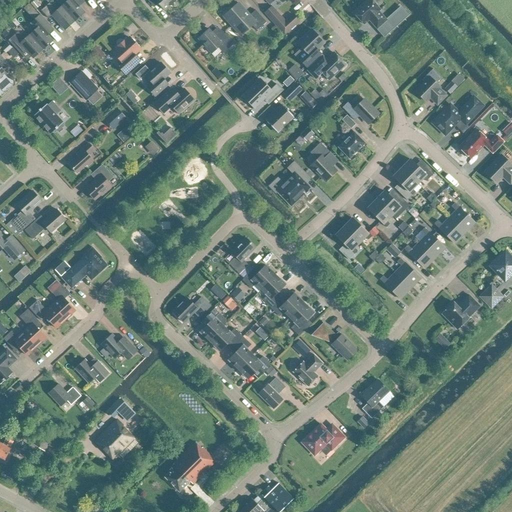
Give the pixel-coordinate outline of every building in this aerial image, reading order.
[(61,6),(75,21),(84,12),(79,7),(84,2),(82,0),(65,0),(67,1),(61,6)] [(165,11),(174,2),(171,0),(147,0),(152,5),(156,1),(165,11)] [(386,20),(378,11),(380,9),(371,0),(366,0),(353,13),(364,24),(369,19),(385,37),(409,16),(403,9),(400,12),(398,9),(386,20)] [(75,21),(61,6),(56,11),(49,3),(41,10),(48,18),(52,15),(65,30),(75,21)] [(249,15),(238,3),(223,16),(240,35),(252,25),(257,30),(266,22),(255,10),(249,15)] [(285,21),(272,6),(265,13),(284,35),(299,21),(293,14),(285,21)] [(30,34),(43,49),(53,41),(48,35),(54,30),(40,14),(30,23),(36,29),(30,34)] [(224,34),(218,27),(212,33),(209,29),(198,38),(211,53),(218,47),(223,53),(233,44),(224,34)] [(306,67),(317,57),(312,53),(324,42),(312,30),(298,43),(306,52),(299,59),(306,67)] [(43,49),(30,34),(24,39),(18,32),(8,40),(18,51),(22,46),(33,58),(43,49)] [(140,49),(130,37),(126,41),(125,40),(117,47),(118,48),(114,51),(124,62),(119,67),(125,74),(140,60),(134,54),(140,49)] [(5,52),(11,46),(7,42),(1,48),(5,52)] [(97,46),(92,51),(99,59),(105,54),(97,46)] [(328,79),(345,64),(334,53),(323,64),(318,60),(307,70),(315,79),(322,72),(328,79)] [(155,96),(168,84),(163,79),(170,73),(161,63),(146,76),(152,83),(147,88),(155,96)] [(296,80),(303,73),(296,64),(288,71),(296,80)] [(150,71),(145,65),(135,74),(140,79),(150,71)] [(86,100),(97,89),(81,72),(70,82),(86,100)] [(456,86),(463,79),(458,73),(451,80),(456,86)] [(437,104),(446,95),(439,88),(440,87),(430,77),(416,91),(425,101),(431,96),(434,99),(433,100),(437,104)] [(266,85),(261,79),(243,97),(248,102),(247,102),(248,103),(248,102),(253,108),(263,98),(268,104),(283,90),(277,84),(271,90),(266,85),(267,85),(266,84),(266,85)] [(303,88),(296,80),(283,93),(290,101),(303,88)] [(178,94),(173,88),(165,94),(155,104),(163,114),(171,106),(178,114),(194,100),(184,89),(178,94)] [(465,124),(482,106),(473,97),(458,113),(450,105),(433,123),(445,134),(460,119),(465,124)] [(311,109),(317,104),(311,98),(306,103),(311,109)] [(378,114),(364,99),(354,109),(347,102),(342,108),(352,118),(357,113),(368,124),(378,114)] [(48,106),(46,104),(41,109),(40,109),(39,110),(40,111),(34,116),(51,134),(56,129),(58,131),(64,126),(62,124),(63,123),(56,114),(60,110),(52,102),(48,106)] [(294,117),(281,104),(281,105),(282,106),(267,120),(266,119),(265,120),(278,133),(278,132),(277,131),(292,117),(293,117),(294,117)] [(126,118),(117,107),(103,119),(113,130),(126,118)] [(351,129),(356,124),(347,115),(342,120),(351,129)] [(471,159),(488,141),(480,132),(481,131),(476,126),(471,131),(472,133),(459,147),(471,159)] [(307,127),(300,134),(306,141),(314,134),(307,127)] [(131,136),(125,128),(117,135),(124,142),(131,136)] [(169,132),(164,132),(160,135),(166,141),(172,135),(169,132)] [(349,159),(365,143),(353,132),(338,147),(349,159)] [(493,153),(504,142),(497,135),(485,146),(493,153)] [(325,181),(336,171),(324,158),(330,152),(320,142),(310,152),(317,160),(311,166),(325,181)] [(87,166),(94,161),(89,155),(95,150),(89,143),(77,154),(78,155),(68,164),(77,173),(86,165),(87,166)] [(111,157),(108,160),(111,163),(112,165),(121,157),(117,153),(111,157)] [(510,184),(511,182),(511,168),(511,167),(511,166),(511,165),(501,155),(484,172),(496,183),(502,177),(510,184)] [(416,182),(421,177),(425,181),(434,172),(424,162),(419,168),(410,159),(402,168),(416,182)] [(305,182),(310,178),(294,161),(287,168),(292,173),(283,182),(278,177),(268,186),(276,194),(277,193),(291,207),(310,188),(305,182)] [(102,195),(112,186),(108,182),(113,177),(102,164),(91,174),(95,180),(85,189),(95,200),(101,194),(102,195)] [(410,187),(416,182),(402,168),(393,177),(402,185),(397,190),(407,200),(415,192),(410,187)] [(20,232),(35,218),(29,212),(41,201),(33,191),(19,203),(24,209),(10,221),(20,232)] [(376,200),(390,214),(395,208),(400,213),(403,210),(385,191),(376,200)] [(385,219),(390,214),(376,200),(367,209),(386,227),(389,224),(385,219)] [(449,218),(464,233),(475,222),(454,203),(451,206),(456,211),(449,218)] [(50,232),(65,219),(57,209),(45,220),(41,215),(25,230),(32,239),(46,227),(50,232)] [(344,227),(358,240),(359,242),(364,236),(368,240),(371,236),(353,218),(344,227)] [(454,243),(464,233),(449,218),(442,225),(437,220),(434,224),(454,243)] [(359,242),(358,240),(344,227),(335,236),(344,244),(338,250),(349,260),(357,250),(354,247),(359,242)] [(419,243),(434,258),(444,247),(424,227),(421,231),(426,236),(419,243)] [(0,233),(0,250),(4,247),(14,259),(24,251),(10,235),(6,240),(0,233)] [(239,274),(248,265),(243,260),(255,248),(245,238),(231,252),(235,256),(229,263),(239,274)] [(401,252),(392,243),(386,249),(394,258),(401,252)] [(424,268),(434,258),(419,243),(412,250),(407,245),(404,248),(424,268)] [(91,279),(106,265),(99,258),(101,256),(93,247),(83,255),(85,257),(63,277),(71,287),(86,273),(91,279)] [(509,257),(505,252),(497,260),(495,259),(491,263),(492,264),(491,266),(504,279),(511,271),(511,257),(511,256),(509,257)] [(395,273),(410,288),(420,278),(400,258),(397,261),(401,266),(395,273)] [(261,289),(275,274),(266,265),(259,272),(255,267),(242,280),(251,288),(255,283),(261,289)] [(19,282),(25,277),(19,271),(14,276),(19,282)] [(400,299),(410,288),(395,273),(388,280),(383,275),(379,279),(400,299)] [(271,308),(283,295),(278,291),(285,284),(275,274),(261,289),(267,295),(263,299),(271,308)] [(222,299),(227,293),(217,283),(211,289),(222,299)] [(52,304),(66,320),(72,315),(72,314),(76,311),(64,299),(70,294),(61,285),(52,293),(53,293),(57,298),(57,300),(52,304)] [(238,302),(245,294),(237,287),(230,295),(238,302)] [(502,296),(495,289),(491,293),(487,289),(480,296),(491,308),(502,296)] [(289,317),(304,303),(294,293),(288,300),(283,295),(271,308),(279,316),(283,312),(289,317)] [(228,295),(222,302),(231,310),(237,304),(228,295)] [(468,317),(480,306),(468,295),(460,303),(461,304),(458,307),(453,302),(442,314),(457,329),(469,318),(468,317)] [(210,306),(202,297),(194,305),(187,298),(172,312),(183,322),(193,312),(199,318),(210,306)] [(66,320),(52,304),(47,309),(45,309),(38,301),(38,300),(37,300),(29,308),(41,320),(45,316),(56,328),(60,325),(61,325),(66,320)] [(304,303),(289,317),(295,323),(291,328),(299,336),(311,323),(307,319),(314,312),(304,303)] [(209,341),(224,326),(218,320),(222,316),(214,308),(202,320),(206,325),(200,332),(209,341)] [(23,331),(37,347),(43,342),(42,341),(46,338),(38,329),(42,325),(28,309),(19,316),(20,317),(27,325),(27,327),(23,331)] [(0,332),(3,335),(8,330),(0,321),(0,332)] [(335,334),(323,322),(310,335),(328,342),(331,344),(330,345),(346,361),(358,349),(342,333),(341,334),(338,331),(335,334)] [(230,349),(243,336),(234,328),(230,332),(224,326),(209,341),(219,351),(226,344),(230,349)] [(266,339),(270,335),(260,327),(257,331),(266,339)] [(37,347),(23,331),(18,336),(16,336),(12,331),(11,331),(3,338),(14,351),(19,347),(27,356),(31,352),(31,353),(37,347)] [(444,350),(450,344),(440,333),(434,339),(444,350)] [(117,341),(112,334),(101,344),(115,358),(123,350),(131,358),(138,351),(124,336),(118,340),(117,341)] [(238,369),(253,354),(247,349),(251,344),(243,336),(230,349),(235,353),(228,360),(238,369)] [(298,349),(304,342),(300,338),(293,344),(298,349)] [(148,351),(144,346),(139,351),(143,356),(148,351)] [(16,359),(6,349),(0,354),(0,381),(0,382),(11,372),(7,367),(16,359)] [(253,354),(238,369),(248,379),(254,372),(259,377),(271,364),(263,356),(259,360),(253,354)] [(323,363),(313,354),(304,363),(303,361),(293,372),(308,386),(318,376),(314,372),(323,363)] [(95,370),(85,359),(75,368),(89,383),(95,377),(99,382),(109,373),(101,364),(95,370)] [(270,366),(265,371),(272,378),(277,372),(270,366)] [(285,387),(276,377),(268,385),(268,384),(258,394),(273,409),(283,399),(278,394),(285,387)] [(389,391),(378,379),(371,386),(370,385),(360,394),(368,402),(362,408),(371,418),(384,406),(378,401),(389,391)] [(67,392),(58,384),(48,393),(60,406),(67,400),(71,405),(81,396),(73,387),(67,392)] [(87,411),(89,409),(94,404),(87,396),(82,402),(84,404),(83,406),(87,411)] [(112,406),(119,413),(120,414),(124,410),(132,417),(136,414),(120,398),(112,406)] [(364,429),(369,423),(362,416),(357,421),(364,429)] [(95,441),(113,459),(118,454),(123,458),(138,443),(122,427),(122,426),(116,420),(95,441)] [(326,431),(321,425),(303,442),(314,454),(320,448),(326,454),(343,437),(332,425),(326,431)] [(45,451),(51,440),(39,433),(33,443),(45,451)] [(58,449),(62,438),(55,435),(50,445),(58,449)] [(9,448),(13,441),(7,438),(3,445),(0,442),(0,456),(5,459),(10,448),(9,448)] [(200,448),(194,442),(173,463),(174,464),(171,467),(172,469),(165,477),(179,491),(190,481),(192,483),(215,460),(201,447),(200,448)] [(279,511),(294,498),(278,483),(272,489),(268,485),(253,499),(252,498),(246,503),(247,505),(239,511),(279,511)]
